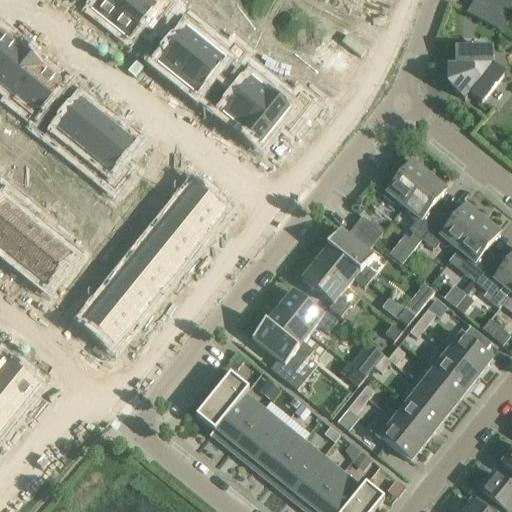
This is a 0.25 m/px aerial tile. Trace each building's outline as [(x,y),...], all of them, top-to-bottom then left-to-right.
[(102,0),(93,11),(112,26),(133,0),(102,0)] [(149,0),(133,0),(112,26),(130,41),(148,19),(158,27),(174,7),(164,0),(161,0),(157,6),(149,0)] [(274,27),(285,12),(269,0),(248,0),(246,4),(274,27)] [(499,32),(511,8),(511,6),(500,0),(476,0),(468,15),(499,32)] [(311,15),(306,21),(315,28),(320,22),(311,15)] [(172,56),(161,69),(179,83),(207,49),(190,35),(196,28),(185,19),(162,47),(172,56)] [(320,22),(315,28),(325,36),(330,30),(320,22)] [(2,32),(0,34),(0,78),(23,50),(2,32)] [(207,49),(179,83),(197,97),(207,84),(218,93),(241,64),(229,55),(223,62),(207,49)] [(23,50),(0,78),(0,86),(17,100),(44,66),(23,50)] [(449,69),(449,82),(450,82),(450,88),(455,93),(465,102),(470,95),(482,105),(505,78),(493,68),(492,53),(457,53),(457,69),(449,69)] [(44,66),(17,100),(38,117),(65,84),(44,66)] [(243,96),(225,118),(244,133),(271,99),(254,84),(260,77),(249,68),(234,88),(243,96)] [(271,99),(244,133),(262,148),(280,125),(290,133),(306,114),(295,105),(289,113),(271,99)] [(84,104),(60,135),(77,149),(102,119),(84,104)] [(102,119),(77,149),(94,163),(119,132),(102,119)] [(119,132),(94,163),(111,177),(136,146),(119,132)] [(405,210),(430,179),(412,164),(403,177),(399,173),(390,184),(394,187),(384,200),(393,207),(397,203),(405,210)] [(47,168),(42,174),(42,175),(51,182),(56,175),(47,168)] [(157,169),(149,178),(155,183),(163,174),(157,169)] [(42,175),(37,181),(47,188),(52,182),(51,182),(42,175)] [(56,175),(51,182),(52,182),(60,189),(65,183),(56,175)] [(149,178),(141,188),(148,193),(155,183),(149,178)] [(447,193),(430,179),(405,210),(413,216),(410,220),(416,225),(410,233),(422,242),(439,222),(430,214),(447,193)] [(52,182),(47,188),(56,196),(61,190),(60,189),(52,182)] [(74,189),(68,195),(78,203),(83,197),(74,189)] [(195,190),(183,205),(212,230),(225,214),(195,190)] [(137,193),(129,203),(136,208),(143,198),(137,193)] [(183,205),(171,220),(200,244),(212,230),(183,205)] [(5,206),(0,211),(0,247),(23,220),(5,206)] [(73,207),(68,213),(77,221),(82,215),(73,207)] [(359,218),(364,212),(358,207),(354,213),(359,218)] [(450,246),(458,253),(483,222),(466,208),(449,229),(439,222),(422,242),(435,253),(441,245),(447,250),(450,246)] [(120,214),(113,223),(119,228),(127,219),(120,214)] [(82,215),(77,221),(86,229),(91,222),(82,215)] [(363,219),(355,229),(374,245),(382,235),(363,219)] [(23,220),(0,247),(0,252),(14,264),(39,233),(23,220)] [(171,220),(158,235),(188,259),(200,244),(171,220)] [(488,225),(483,222),(458,253),(454,258),(462,265),(457,271),(476,286),(493,265),(484,257),(501,236),(496,232),(498,230),(490,223),(488,225)] [(113,223),(105,232),(111,237),(119,228),(113,223)] [(367,254),(374,245),(355,229),(348,238),(341,233),(328,250),(329,250),(371,283),(376,276),(366,268),(374,259),(367,254)] [(39,233),(14,264),(31,278),(56,247),(39,233)] [(158,235),(146,250),(176,274),(188,259),(158,235)] [(96,244),(89,253),(95,258),(102,249),(96,244)] [(56,247),(31,278),(49,292),(74,261),(56,247)] [(146,250),(134,265),(164,289),(176,274),(146,250)] [(365,290),(371,283),(329,250),(316,266),(347,291),(355,282),(365,290)] [(89,253),(81,262),(87,267),(95,258),(89,253)] [(493,265),(476,286),(488,296),(494,289),(501,294),(504,290),(511,296),(511,295),(511,260),(502,273),(493,265)] [(134,265),(122,280),(152,304),(164,289),(134,265)] [(340,300),(347,291),(316,266),(303,282),(333,306),(330,311),(341,320),(351,308),(340,300)] [(72,273),(64,283),(71,288),(78,278),(72,273)] [(122,280),(110,295),(140,319),(152,304),(122,280)] [(64,283),(57,292),(63,297),(71,288),(64,283)] [(279,311),(311,336),(318,327),(329,335),(338,324),(327,314),(323,319),(293,294),(279,311)] [(110,295),(98,310),(128,334),(140,319),(110,295)] [(415,319),(420,313),(408,303),(403,309),(406,312),(415,319)] [(98,310),(85,326),(115,350),(128,334),(98,310)] [(311,336),(279,311),(267,326),(309,359),(314,353),(304,345),(311,336)] [(415,319),(406,312),(398,321),(408,329),(415,319)] [(428,312),(419,323),(427,329),(436,318),(428,312)] [(418,341),(427,329),(419,323),(410,335),(418,341)] [(483,332),(504,349),(511,339),(491,323),(483,332)] [(309,359),(267,326),(267,325),(253,342),(278,363),(271,372),(297,393),(306,383),(319,367),(309,359)] [(402,335),(393,328),(386,337),(395,344),(402,335)] [(449,354),(479,379),(493,362),(462,337),(449,354)] [(384,358),(375,350),(368,359),(377,367),(384,358)] [(389,361),(392,365),(396,368),(405,356),(398,350),(389,361)] [(435,372),(466,396),(479,379),(449,354),(435,372)] [(246,363),(238,356),(230,366),(238,373),(246,363)] [(4,358),(0,363),(0,384),(24,404),(39,386),(4,358)] [(382,376),(392,365),(389,361),(384,358),(375,370),(382,376)] [(466,396),(435,372),(422,389),(452,413),(466,396)] [(366,380),(357,373),(349,382),(359,390),(366,380)] [(213,438),(246,397),(250,392),(231,377),(197,419),(215,433),(210,439),(211,439),(213,438)] [(0,384),(0,412),(11,421),(24,404),(0,384)] [(367,388),(358,400),(365,406),(375,395),(367,388)] [(452,413),(422,389),(408,406),(439,430),(452,413)] [(226,449),(228,447),(233,451),(265,412),(246,397),(213,438),(226,449)] [(296,409),(300,405),(293,400),(290,404),(296,409)] [(356,418),(365,406),(358,400),(348,412),(356,418)] [(296,409),(293,414),(303,422),(310,413),(300,405),(296,409)] [(408,406),(394,423),(425,447),(439,430),(408,406)] [(0,412),(0,433),(11,421),(0,412)] [(285,428),(265,412),(233,451),(239,456),(237,458),(251,469),(285,428)] [(425,447),(394,423),(381,440),(411,464),(425,447)] [(265,480),(267,479),(272,483),(304,444),(285,428),(251,469),(265,480)] [(341,438),(329,428),(322,436),(335,446),(341,438)] [(324,460),(304,444),(272,483),(278,488),(276,489),(290,501),(324,460)] [(361,454),(351,446),(345,453),(353,463),(361,454)] [(373,463),(362,454),(353,465),(364,474),(373,463)] [(511,454),(503,466),(511,473),(511,454)] [(304,511),(306,510),(308,511),(313,511),(343,476),(324,460),(290,501),(304,511)] [(345,511),(362,491),(343,476),(313,511),(345,511)] [(511,511),(511,489),(495,476),(480,494),(481,495),(501,511),(502,511),(511,511)] [(396,484),(388,494),(396,500),(404,490),(396,484)] [(376,511),(385,501),(366,486),(362,491),(345,511),(376,511)] [(502,511),(501,511),(481,495),(476,501),(481,506),(478,509),(472,504),(468,509),(466,507),(461,511),(502,511)]
